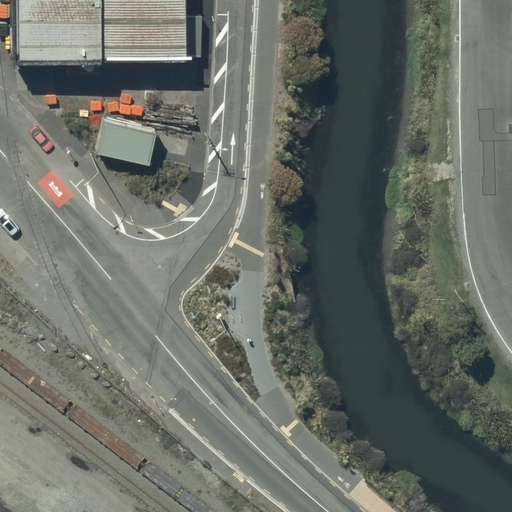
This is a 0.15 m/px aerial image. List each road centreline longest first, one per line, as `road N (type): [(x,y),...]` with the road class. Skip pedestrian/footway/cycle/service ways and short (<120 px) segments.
road 1 (unclassified): [(147,322),(215,231),(227,191),(240,0)]
road 2 (unclassified): [(489,0),(493,221),(511,295)]
road 3 (tertiary): [(147,322),(250,442),(329,511)]
road 4 (tertiary): [(147,322),(0,149)]
